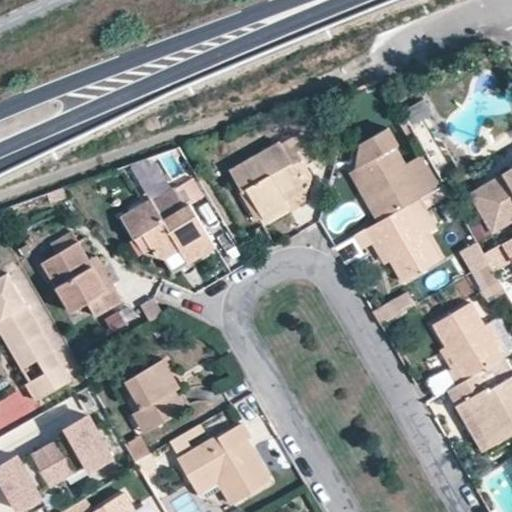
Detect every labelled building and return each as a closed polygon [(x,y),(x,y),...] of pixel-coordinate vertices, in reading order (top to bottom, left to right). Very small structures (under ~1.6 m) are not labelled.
[(416,139),(406,121),(400,124),(411,142),(416,139)] [(357,167),(385,217),(407,205),(420,197),(422,196),(393,146),(397,144),(389,131),(364,145),(357,167)] [(315,157),(302,132),(281,144),(279,141),(230,169),(242,191),(248,187),(264,215),(266,218),(288,206),(284,199),(280,192),(309,175),(302,164),(315,157)] [(511,169),(504,174),(507,179),(486,192),(505,225),(511,221),(511,169)] [(505,225),(486,192),(507,179),(504,174),(470,194),(492,233),(505,225)] [(280,192),(284,199),(309,185),(309,175),(280,192)] [(140,230),(154,252),(165,256),(179,249),(187,260),(214,244),(189,201),(185,204),(174,186),(152,199),(150,196),(119,213),(132,235),(140,230)] [(264,215),(248,187),(242,191),(240,192),(255,219),(264,215)] [(420,197),(407,205),(422,232),(435,224),(420,197)] [(422,232),(407,205),(385,217),(356,234),(363,247),(378,239),(402,280),(439,260),(422,232)] [(511,238),(503,243),(511,258),(511,238)] [(465,246),(477,267),(487,261),(475,240),(465,246)] [(42,262),(71,312),(89,301),(97,315),(121,301),(112,286),(105,291),(87,260),(76,242),(42,262)] [(179,249),(165,256),(172,270),(187,260),(179,249)] [(87,260),(105,291),(112,286),(95,256),(87,260)] [(501,285),(487,261),(477,267),(472,270),(485,294),(501,285)] [(6,271),(0,274),(0,314),(0,315),(29,362),(39,356),(46,369),(25,381),(36,399),(69,378),(6,271)] [(142,305),(151,321),(164,314),(154,298),(142,305)] [(380,324),(401,311),(394,300),(373,313),(380,324)] [(451,369),(459,382),(502,357),(483,325),(469,302),(434,323),(447,344),(459,365),(451,369)] [(114,332),(132,319),(122,307),(105,320),(114,332)] [(0,330),(21,366),(29,362),(0,315),(0,314),(0,330)] [(483,325),(502,357),(511,350),(493,319),(483,325)] [(459,365),(447,344),(439,348),(451,369),(459,365)] [(467,401),(492,443),(511,431),(511,374),(502,357),(459,382),(447,390),(458,407),(467,401)] [(141,408),(152,426),(184,408),(174,390),(168,379),(172,377),(162,359),(125,380),(141,408)] [(168,379),(174,390),(178,387),(172,377),(168,379)] [(492,443),(467,401),(458,407),(483,449),(492,443)] [(152,426),(141,408),(135,413),(145,431),(152,426)] [(70,431),(44,446),(63,479),(87,465),(90,470),(114,456),(90,414),(68,427),(70,431)] [(217,481),(231,503),(270,478),(249,446),(245,439),(250,436),(240,420),(178,460),(192,482),(210,471),(217,481)] [(141,436),(127,444),(136,460),(150,452),(141,436)] [(63,479),(44,446),(21,459),(19,455),(0,465),(0,472),(21,509),(41,498),(38,493),(63,479)] [(143,472),(158,464),(151,452),(136,461),(143,472)] [(210,471),(192,482),(199,492),(217,481),(210,471)] [(133,511),(137,509),(126,492),(93,511),(133,511)] [(87,495),(60,511),(82,511),(94,505),(87,495)]
